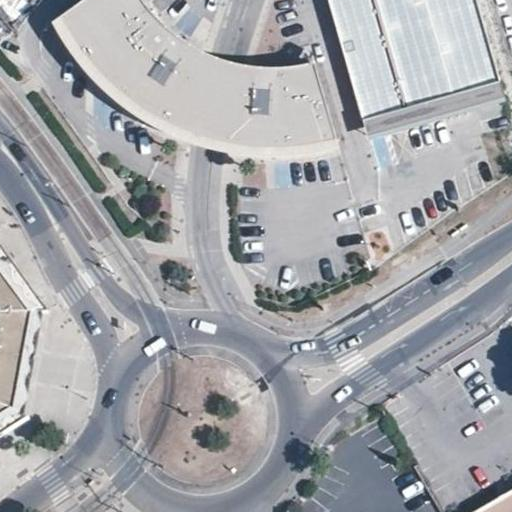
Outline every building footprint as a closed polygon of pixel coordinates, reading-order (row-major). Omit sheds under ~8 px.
[(155,118),(172,128),(178,130),(190,135),(205,140),(227,146),(239,148),(266,150),(291,151),(314,149),(335,143),(314,65),(294,68),(275,70),(246,68),(223,62),(211,57),(201,51),(195,48),(176,35),(161,21),(146,3),(144,0),(88,0),(62,18),(71,34),(79,46),(92,65),(109,83),(131,102),(155,118)] [(329,0),(365,124),(502,88),(477,0),(329,0)] [(43,317),(0,260),(0,318),(35,317),(43,317)] [(0,406),(16,413),(35,317),(0,318),(0,406)] [(0,423),(16,413),(0,406),(0,423)] [(0,439),(31,419),(16,413),(0,423),(0,439)] [(511,511),(511,492),(478,511),(511,511)]
